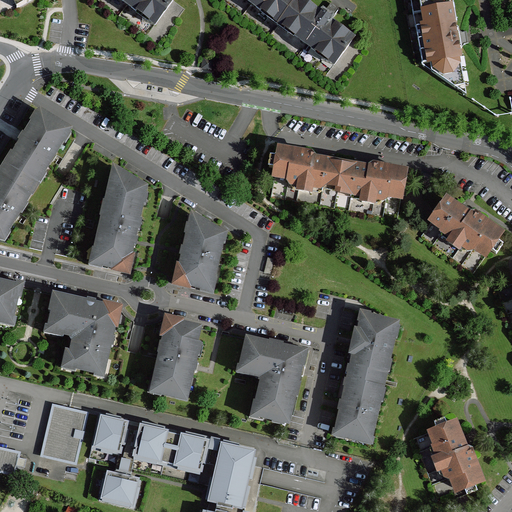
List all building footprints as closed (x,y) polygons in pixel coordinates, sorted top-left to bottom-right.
[(0,0),(0,10),(1,13),(15,10),(32,0),(0,0)] [(184,8),(179,4),(164,26),(128,0),(98,0),(145,37),(157,45),(184,8)] [(128,0),(164,26),(179,4),(181,0),(128,0)] [(286,23),(254,0),(222,0),(249,20),(309,65),(337,86),(359,53),(349,46),(334,65),(286,23)] [(254,0),(286,23),(302,0),(254,0)] [(315,0),(302,0),(286,23),(334,65),(349,46),(356,35),(333,18),(339,9),(335,5),(332,3),(327,8),(315,0)] [(407,0),(419,68),(463,100),(456,53),(455,45),(454,34),(453,26),(446,0),(407,0)] [(0,237),(3,238),(29,195),(28,195),(35,183),(36,183),(69,130),(40,112),(27,135),(26,136),(22,142),(21,143),(7,167),(8,167),(2,176),(1,176),(0,177),(0,237)] [(21,137),(18,142),(21,143),(22,142),(26,136),(27,135),(24,133),(21,137)] [(368,169),(356,167),(328,162),(316,160),(315,158),(315,157),(314,156),(313,155),(311,155),(310,155),(309,156),(307,157),(306,158),(304,158),(305,154),(280,150),(278,158),(271,157),(269,168),(276,169),(271,198),(318,206),(396,220),(401,197),(405,172),(380,167),(379,172),(378,172),(378,170),(377,169),(377,168),(376,168),(374,167),(373,167),(372,167),(371,168),(370,168),(369,170),(368,169)] [(317,154),(316,160),(328,162),(329,156),(323,155),(317,154)] [(357,161),(356,167),(368,169),(369,163),(362,162),(357,161)] [(127,244),(129,237),(133,238),(134,237),(141,204),(144,193),(143,192),(144,186),(136,182),(131,181),(132,179),(117,170),(112,190),(110,189),(93,263),(114,268),(114,270),(122,272),(123,266),(129,267),(132,257),(129,256),(132,246),(132,245),(127,244)] [(469,216),(459,209),(448,201),(435,219),(421,238),(473,275),(491,251),(497,255),(504,246),(497,241),(502,234),(482,219),(478,223),(477,222),(478,220),(478,219),(478,218),(477,216),(476,215),(475,215),(474,215),(473,215),(472,215),(471,216),(470,217),(469,216)] [(459,209),(469,216),(472,211),(467,208),(462,205),(459,209)] [(214,228),(205,223),(196,218),(189,249),(188,250),(193,252),(192,258),(187,257),(186,258),(184,269),(182,268),(179,280),(185,281),(184,287),(192,289),(192,287),(214,292),(226,236),(214,228)] [(132,246),(135,247),(136,243),(137,238),(134,237),(133,238),(129,237),(127,244),(132,245),(132,246)] [(188,250),(189,249),(185,248),(184,253),(183,258),(186,258),(187,257),(192,258),(193,252),(188,250)] [(268,258),(265,272),(271,274),(274,259),(268,258)] [(0,323),(15,328),(27,279),(0,272),(0,323)] [(511,285),(497,291),(511,327),(511,285)] [(68,344),(65,356),(63,365),(63,369),(69,370),(105,379),(118,332),(119,327),(124,302),(107,298),(101,296),(100,294),(96,293),(90,292),(89,294),(56,287),(47,327),(71,332),(74,335),(73,344),(68,344)] [(357,343),(342,408),(336,433),(369,441),(379,398),(376,398),(380,384),(382,385),(396,324),(365,317),(363,317),(357,343)] [(167,337),(154,392),(187,399),(194,367),(200,345),(197,344),(200,330),(182,326),(182,323),(174,321),(173,328),(167,326),(164,337),(167,337)] [(273,346),(248,340),(240,370),(264,376),(254,415),(287,422),(299,373),(304,353),(281,348),(281,349),(273,348),(273,346)] [(87,414),(54,407),(43,456),(76,463),(81,440),(83,440),(85,432),(83,431),(87,414)] [(129,430),(126,429),(128,420),(100,414),(91,449),(101,451),(102,449),(112,451),(112,454),(119,456),(122,445),(125,446),(129,430)] [(465,448),(465,447),(461,436),(455,423),(448,425),(445,419),(435,423),(437,430),(413,440),(437,500),(453,493),(464,489),(467,495),(478,491),(475,484),(482,481),(473,457),(469,458),(468,456),(470,455),(471,454),(471,452),(471,451),(470,450),(469,449),(467,448),(465,448)] [(119,456),(133,459),(133,457),(135,449),(133,448),(137,432),(140,433),(142,424),(128,420),(126,429),(129,430),(125,446),(122,445),(119,456)] [(207,448),(209,439),(142,424),(140,433),(137,432),(133,448),(135,449),(133,457),(134,457),(133,460),(134,460),(134,459),(141,461),(142,458),(148,459),(148,462),(163,466),(164,463),(170,465),(170,467),(185,471),(186,468),(193,470),(192,473),(200,475),(202,464),(206,465),(210,449),(207,448)] [(467,434),(461,436),(465,447),(471,445),(469,440),(467,434)] [(212,440),(210,449),(206,465),(217,467),(209,501),(212,502),(221,465),(218,465),(220,454),(219,454),(216,453),(219,442),(212,440)] [(238,449),(221,445),(219,454),(220,454),(218,465),(221,465),(212,502),(217,503),(217,506),(233,510),(233,508),(238,509),(238,508),(245,510),(246,509),(241,508),(238,507),(247,470),(234,468),(238,449)] [(19,454),(0,449),(0,471),(14,474),(16,466),(25,468),(27,460),(18,458),(19,454)] [(238,507),(241,508),(254,453),(238,449),(234,468),(247,470),(238,507)] [(138,482),(107,475),(101,502),(132,509),(138,482)] [(461,498),(467,495),(464,489),(453,493),(456,500),(461,498)]
